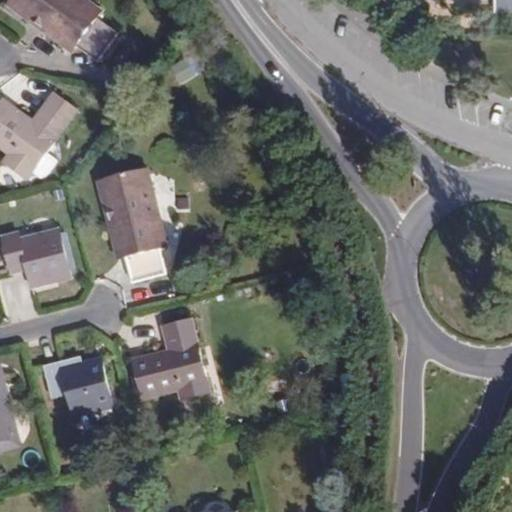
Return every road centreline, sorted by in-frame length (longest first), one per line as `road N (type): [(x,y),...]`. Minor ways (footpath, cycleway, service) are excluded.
road 1 (tertiary): [(460,188),(241,11)]
road 2 (tertiary): [(241,11),(402,241)]
road 3 (tertiary): [(419,339),(407,511)]
road 4 (tertiary): [(438,511),(511,381)]
